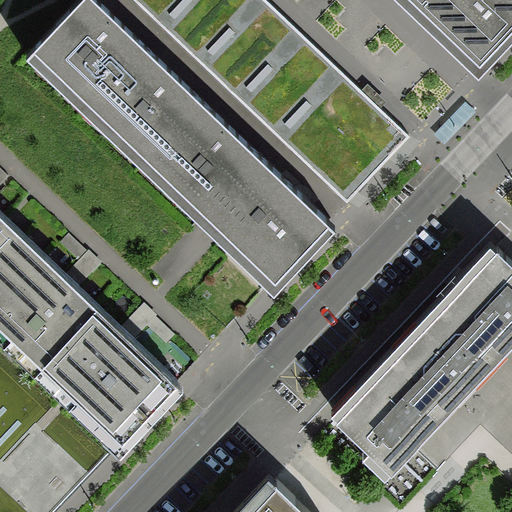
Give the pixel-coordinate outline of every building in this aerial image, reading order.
[(148,45),(99,0),(79,0),(36,46),(95,102),(148,45)] [(136,0),(348,201),(411,135),(267,0),(136,0)] [(400,0),(473,69),(481,60),(417,0),(400,0)] [(511,0),(417,0),(481,60),(511,27),(511,0)] [(205,100),(148,45),(95,102),(152,157),(205,100)] [(262,154),(205,100),(152,157),(209,211),(262,154)] [(331,219),(262,154),(209,211),(277,276),(331,219)] [(0,327),(44,368),(100,310),(0,211),(0,327)] [(330,409),(390,466),(511,336),(511,259),(491,240),(330,409)] [(175,381),(100,310),(44,368),(121,438),(175,381)] [(314,511),(272,471),(232,511),(314,511)]
